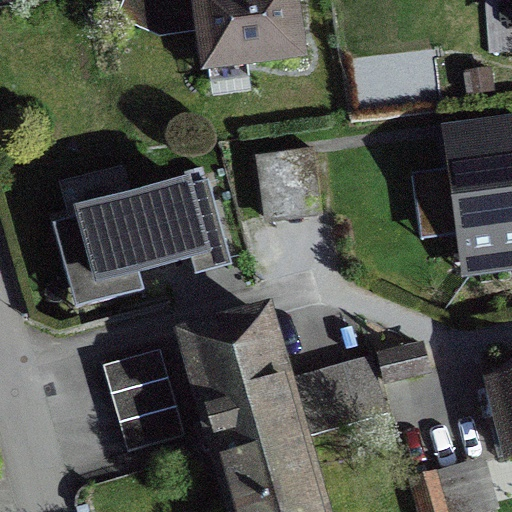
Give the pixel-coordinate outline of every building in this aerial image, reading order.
[(198,0),(131,0),(127,10),(153,51),(205,44),(198,0)] [(308,69),(298,0),(198,0),(205,44),(210,82),(308,69)] [(427,0),(390,0),(399,44),(434,38),(427,0)] [(511,122),(431,137),(449,231),(511,220),(511,122)] [(306,149),(250,154),(256,217),(312,212),(306,149)] [(237,275),(215,195),(55,238),(77,319),(237,275)] [(168,334),(203,453),(299,426),(281,363),(264,306),(168,334)] [(399,328),(281,363),(299,426),(417,390),(399,328)] [(147,348),(93,364),(119,452),(173,437),(147,348)] [(511,390),(494,394),(511,472),(511,390)] [(324,511),(299,426),(203,453),(220,511),(324,511)] [(475,462),(399,484),(406,511),(474,511),(488,508),(475,462)]
